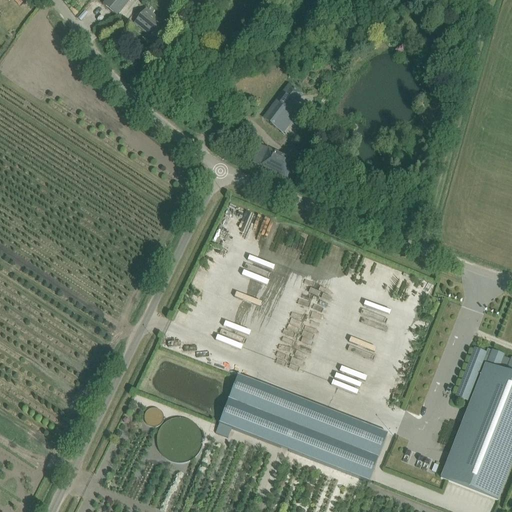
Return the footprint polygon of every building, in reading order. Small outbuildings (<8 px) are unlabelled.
[(106,0),(103,5),(117,17),(123,9),(130,0),(106,0)] [(147,10),(141,17),(135,24),(156,42),(168,27),(147,10)] [(264,119),(283,133),(294,118),(291,116),(294,111),(293,110),(297,105),(295,104),(301,96),(289,87),(264,119)] [(253,163),(288,180),(296,164),(261,147),(253,163)] [(498,501),(511,464),(511,359),(511,360),(511,361),(502,358),(503,356),(492,352),(490,357),(485,355),(485,354),(475,350),(456,397),(470,403),(441,479),(498,501)] [(238,376),(219,425),(369,483),(388,434),(238,376)]
